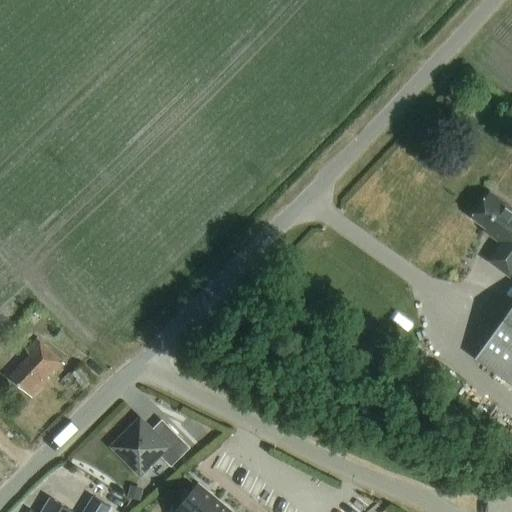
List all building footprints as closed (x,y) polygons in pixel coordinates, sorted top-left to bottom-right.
[(511,206),(493,193),(475,218),(499,236),(497,239),(504,243),(490,261),(511,276),(511,206)] [(511,309),(477,359),(511,384),(511,309)] [(65,366),(39,341),(27,353),(32,358),(11,379),(32,399),(65,366)] [(156,436),(140,419),(112,447),(140,476),(160,456),(171,467),(190,449),(167,425),(156,436)] [(198,483),(174,511),(202,511),(215,497),(198,483)] [(131,486),(128,499),(140,503),(144,489),(131,486)] [(93,497),(84,511),(109,511),(112,509),(93,497)] [(215,497),(202,511),(231,511),(232,511),(215,497)] [(73,511),(51,498),(42,511),(73,511)]
